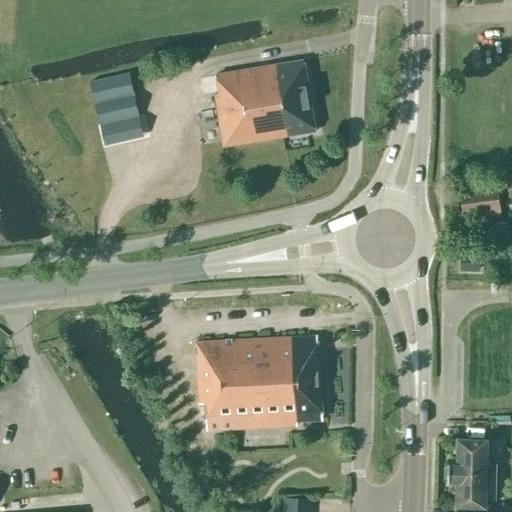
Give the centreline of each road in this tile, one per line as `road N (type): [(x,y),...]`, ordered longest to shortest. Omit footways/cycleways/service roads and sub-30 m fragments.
road 1 (tertiary): [(233,262),(0,292)]
road 2 (unclassified): [(363,312),(359,505)]
road 3 (primary): [(413,212),(422,124),(416,91)]
road 4 (primary): [(415,386),(423,374),(413,267)]
road 5 (tertiary): [(347,224),(245,251),(233,262)]
road 6 (tertiary): [(233,262),(248,269),(352,264)]
road 7 (primary): [(416,91),(370,201)]
